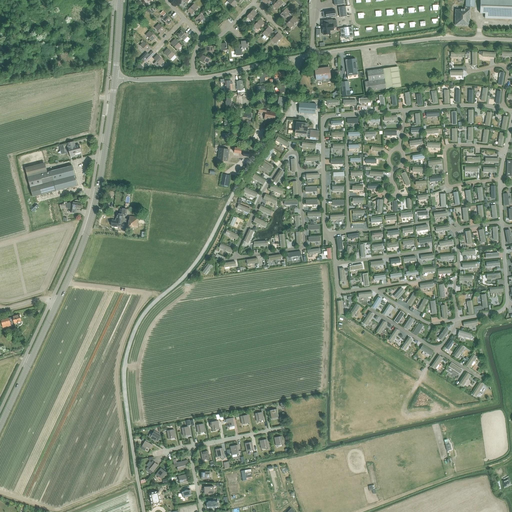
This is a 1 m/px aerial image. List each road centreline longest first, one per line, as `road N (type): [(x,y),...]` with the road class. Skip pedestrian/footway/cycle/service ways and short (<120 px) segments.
road 1 (track): [(145,511),(124,387),(128,345),(148,307),(204,251),(248,162),(288,107),(299,57)]
road 2 (unclassified): [(115,79),(205,77),(439,38),(511,40)]
road 3 (secondary): [(0,427),(93,214),(115,79)]
road 4 (track): [(511,457),(356,511)]
